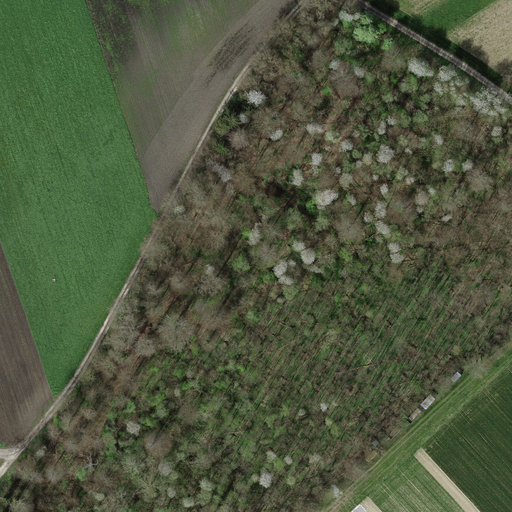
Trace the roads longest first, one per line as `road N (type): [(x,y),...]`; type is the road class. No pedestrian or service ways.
road 1 (track): [(0,473),(218,121),(316,0)]
road 2 (track): [(511,97),(337,0)]
